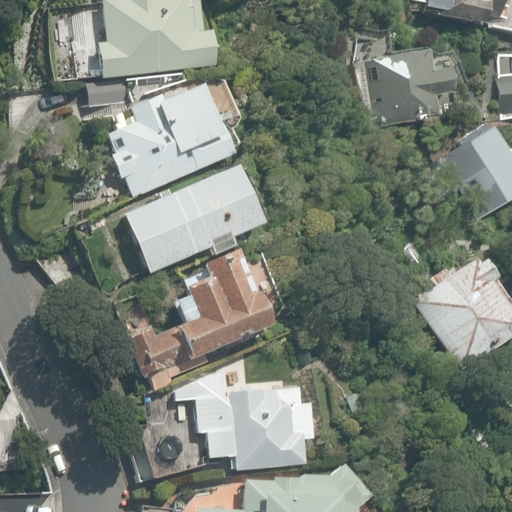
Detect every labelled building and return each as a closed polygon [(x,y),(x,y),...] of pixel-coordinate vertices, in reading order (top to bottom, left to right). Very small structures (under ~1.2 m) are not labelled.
[(193,0),(103,0),(97,1),(98,78),(214,66),(212,32),(199,31),(193,0)] [(495,0),(421,0),(418,13),(479,29),(481,19),(490,22),(495,0)] [(511,0),(495,0),(490,22),(481,19),(479,29),(511,35),(511,0)] [(437,45),(360,56),(370,132),(428,124),(427,99),(447,97),(437,45)] [(511,76),(495,78),(499,120),(511,118),(511,76)] [(130,106),(127,80),(94,84),(82,85),(85,111),(130,106)] [(228,156),(189,86),(110,118),(113,134),(104,138),(127,199),(228,156)] [(511,197),(511,161),(486,125),(429,165),(472,225),(511,197)] [(254,227),(230,170),(119,217),(145,276),(254,227)] [(54,245),(32,264),(61,297),(83,279),(54,245)] [(267,333),(235,249),(192,266),(194,272),(176,279),(182,294),(170,304),(177,324),(152,333),(148,327),(122,337),(139,382),(267,333)] [(511,333),(511,320),(471,251),(401,292),(448,371),(511,333)] [(219,395),(215,370),(172,391),(171,401),(191,401),(195,435),(201,434),(205,458),(229,458),(231,471),(294,466),(294,439),(305,440),(302,404),(293,404),(290,388),(219,395)] [(238,511),(347,511),(360,500),(334,468),(323,478),(297,475),(295,481),(268,479),(267,484),(239,481),(238,511)]
